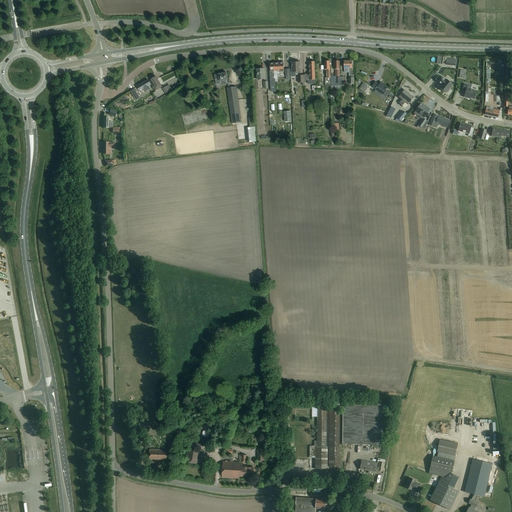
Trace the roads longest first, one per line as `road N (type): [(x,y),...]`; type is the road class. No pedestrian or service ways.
road 1 (unclassified): [(511,124),(455,110),(365,51),(213,51),(155,61),(125,83)]
road 2 (unclassified): [(112,467),(94,141),(99,92)]
road 3 (unclassified): [(409,511),(368,492),(232,491),(112,467)]
road 4 (track): [(511,269),(268,259)]
road 5 (secondary): [(172,45),(350,41)]
road 6 (secondary): [(350,41),(511,49)]
road 7 (primary): [(71,511),(54,389)]
road 8 (primary): [(45,391),(62,511)]
